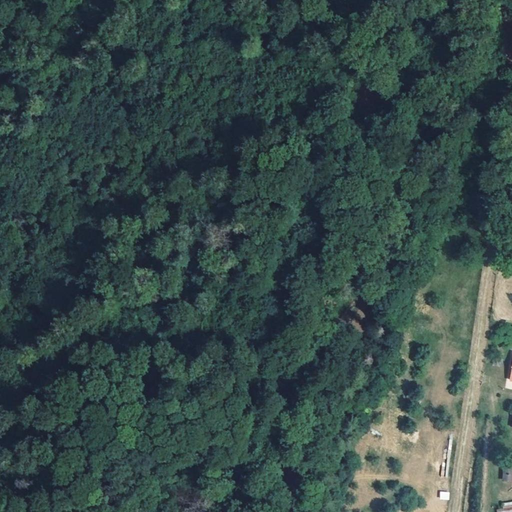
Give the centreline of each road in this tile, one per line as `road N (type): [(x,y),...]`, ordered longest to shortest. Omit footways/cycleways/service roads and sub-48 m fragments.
road 1 (track): [(231,511),(233,440),(353,137)]
road 2 (track): [(456,511),(489,234)]
